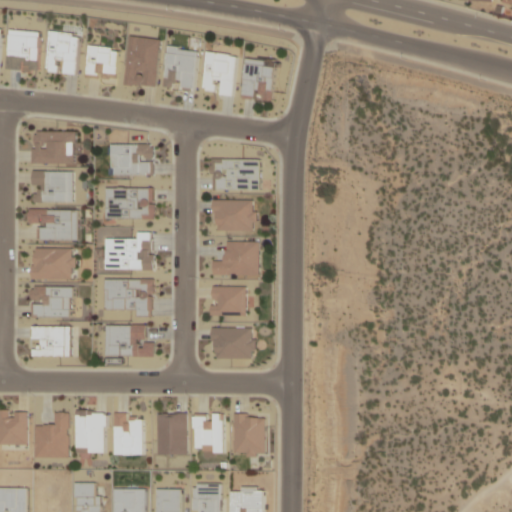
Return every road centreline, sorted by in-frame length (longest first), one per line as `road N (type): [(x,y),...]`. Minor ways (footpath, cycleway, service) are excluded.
road 1 (residential): [(295,135),(0,98),(2,381),(290,383)]
road 2 (residential): [(323,0),(295,135),(289,511)]
road 3 (tertiary): [(178,0),(304,19),(511,71)]
road 4 (residential): [(4,99),(2,381)]
road 5 (residential): [(185,119),(183,381)]
road 6 (tertiary): [(511,36),(374,0)]
